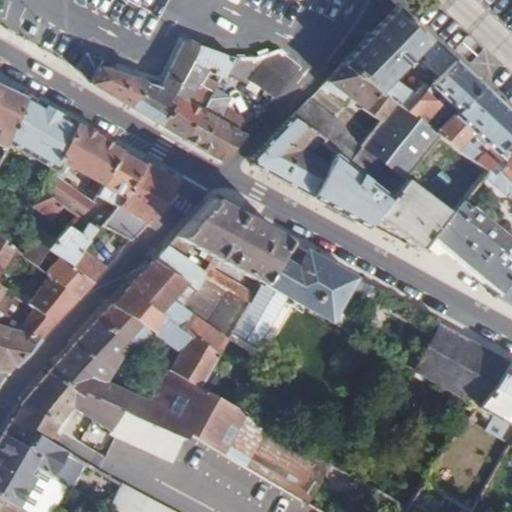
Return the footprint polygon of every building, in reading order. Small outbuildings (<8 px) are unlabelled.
[(309,97),(290,116),(314,134),(319,139),(316,142),(331,153),(392,192),(437,140),(404,110),(421,92),(416,88),(407,98),(388,83),(383,82),(414,52),(419,57),(419,63),(427,69),(423,72),(431,81),(452,59),(398,7),(355,50),(321,84),(339,100),(342,96),(376,123),(358,144),(309,97)] [(143,82),(128,106),(184,138),(209,98),(194,89),(198,80),(203,80),(209,69),(222,75),(226,69),(234,58),(207,49),(197,46),(190,41),(182,42),(159,87),(143,82)] [(234,58),(226,69),(259,87),(274,97),(298,66),(276,49),(256,57),(243,58),(234,58)] [(102,61),(83,51),(73,67),(89,83),(98,66),(102,61)] [(496,159),(490,154),(511,131),(511,115),(481,86),(452,59),(431,81),(421,92),(404,110),(437,140),(453,149),(467,132),(483,148),(472,161),(474,163),(486,170),(496,159)] [(143,82),(98,66),(89,83),(128,106),(143,82)] [(0,149),(4,142),(26,101),(0,87),(0,149)] [(209,98),(184,138),(221,160),(246,134),(238,129),(245,120),(224,107),(230,97),(214,87),(209,98)] [(49,167),(71,124),(45,111),(26,101),(4,142),(49,167)] [(309,194),(325,164),(293,146),(300,143),(303,144),(314,134),(290,116),(248,158),(249,162),(268,173),(291,186),(307,196),(309,194)] [(59,201),(77,211),(90,198),(93,192),(117,151),(88,133),(85,131),(71,124),(49,167),(38,190),(59,201)] [(511,131),(490,154),(496,159),(502,166),(498,171),(511,183),(511,131)] [(93,192),(115,204),(140,163),(128,157),(117,151),(93,192)] [(365,222),(392,192),(331,153),(325,164),(309,194),(334,209),(363,225),(365,222)] [(156,172),(140,163),(115,204),(98,226),(126,242),(152,213),(162,197),(172,180),(156,172)] [(486,170),(474,163),(463,177),(475,185),(486,170)] [(426,238),(451,211),(405,177),(392,192),(365,222),(389,235),(415,250),(426,238)] [(59,201),(38,190),(29,205),(51,217),(59,201)] [(261,283),(285,238),(235,210),(207,196),(173,234),(210,257),(201,275),(247,304),(254,294),(215,269),(219,261),(261,283)] [(451,211),(426,238),(496,294),(511,274),(511,260),(462,219),(471,206),(461,199),(451,211)] [(511,240),(471,206),(462,219),(511,260),(511,240)] [(68,223),(56,236),(49,244),(57,251),(60,254),(69,263),(85,242),(97,228),(87,221),(78,230),(68,223)] [(20,252),(33,262),(49,244),(56,236),(44,224),(20,252)] [(0,270),(14,247),(0,237),(0,270)] [(285,238),(261,283),(329,323),(354,277),(315,255),(285,238)] [(85,242),(69,263),(89,280),(103,266),(90,253),(93,249),(85,242)] [(33,262),(41,268),(57,251),(49,244),(33,262)] [(193,290),(201,275),(162,248),(152,259),(193,290)] [(45,271),(48,274),(75,296),(82,288),(89,280),(69,263),(60,254),(45,271)] [(193,290),(152,259),(143,268),(124,289),(212,354),(247,304),(201,275),(193,290)] [(25,299),(35,306),(52,321),(64,308),(75,296),(48,274),(25,299)] [(511,274),(496,294),(494,297),(511,307),(511,274)] [(212,354),(124,289),(116,297),(101,315),(95,322),(127,345),(133,349),(147,331),(174,350),(162,367),(145,398),(162,409),(153,421),(189,443),(193,437),(213,449),(236,411),(192,383),(212,354)] [(0,326),(0,364),(11,365),(32,343),(52,321),(35,306),(20,329),(14,329),(0,326)] [(127,345),(95,322),(75,343),(47,372),(76,392),(80,387),(128,410),(132,412),(141,397),(100,375),(127,345)] [(477,406),(508,363),(476,345),(440,324),(414,371),(477,406)] [(511,365),(508,363),(477,406),(492,416),(483,431),(506,446),(511,436),(511,365)] [(76,392),(47,372),(30,390),(22,402),(19,407),(11,420),(50,441),(59,430),(76,408),(114,434),(128,410),(80,387),(76,392)] [(299,444),(236,411),(213,449),(277,487),(299,444)] [(189,443),(153,421),(136,414),(122,438),(173,471),(189,443)] [(50,441),(11,420),(1,437),(0,439),(0,450),(51,478),(68,452),(50,441)] [(51,478),(0,450),(0,497),(24,511),(48,511),(64,485),(51,478)] [(68,452),(51,478),(64,485),(68,487),(84,463),(68,452)] [(169,511),(123,487),(111,509),(116,511),(169,511)] [(24,511),(0,497),(0,511),(24,511)]
